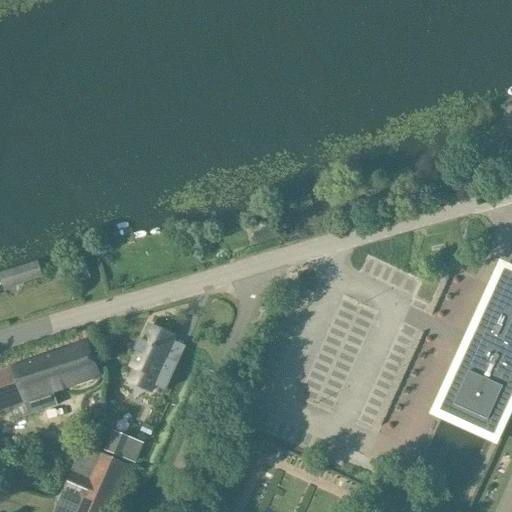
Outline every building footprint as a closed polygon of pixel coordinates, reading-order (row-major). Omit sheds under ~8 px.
[(511,381),(511,279),(506,277),(446,408),(491,429),(511,381)] [(151,393),(154,386),(165,391),(178,363),(165,358),(175,338),(166,334),(167,333),(158,329),(157,330),(149,326),(142,341),(140,340),(135,350),(138,351),(131,366),(135,368),(128,383),(151,393)] [(89,340),(0,371),(0,410),(10,407),(24,402),(29,416),(57,406),(52,392),(101,375),(89,340)] [(112,432),(104,450),(123,458),(131,439),(112,432)] [(108,511),(129,465),(101,452),(76,511),(108,511)]
